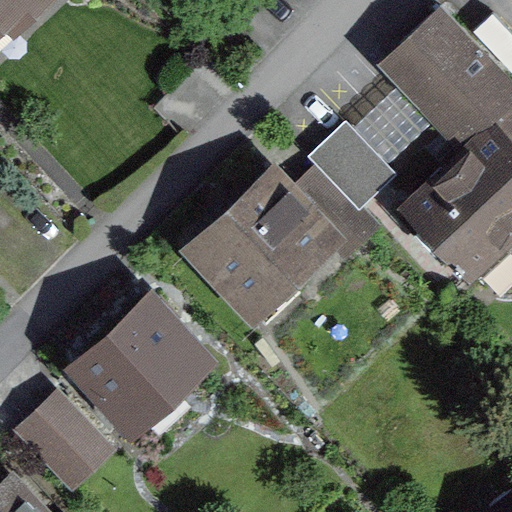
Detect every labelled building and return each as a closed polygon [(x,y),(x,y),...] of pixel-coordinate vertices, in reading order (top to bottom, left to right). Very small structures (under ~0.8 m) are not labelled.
[(0,0),(0,44),(50,0),(0,0)] [(378,66),(459,154),(511,110),(511,77),(446,5),(378,66)] [(362,194),(408,150),(362,102),(316,146),(362,194)] [(511,110),(459,154),(397,210),(487,308),(511,285),(511,110)] [(183,244),(257,326),(354,238),(280,156),(183,244)] [(146,433),(222,363),(158,293),(82,364),(146,433)] [(73,495),(114,456),(58,397),(17,436),(73,495)] [(58,511),(17,465),(0,480),(0,511),(58,511)]
